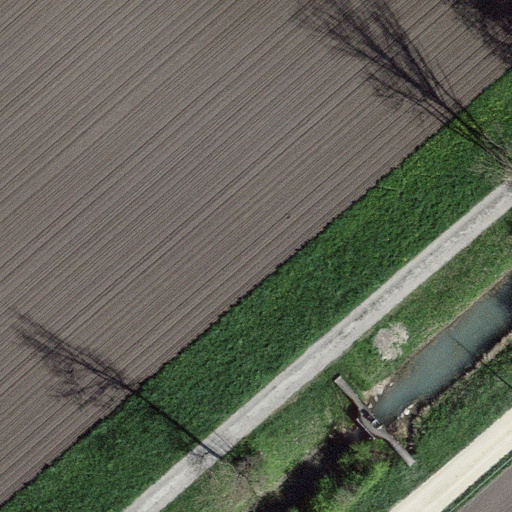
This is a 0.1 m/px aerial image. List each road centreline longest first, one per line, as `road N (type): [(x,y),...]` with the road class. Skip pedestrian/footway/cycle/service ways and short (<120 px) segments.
road 1 (track): [(511,206),(156,511)]
road 2 (unclassified): [(390,511),(511,409)]
